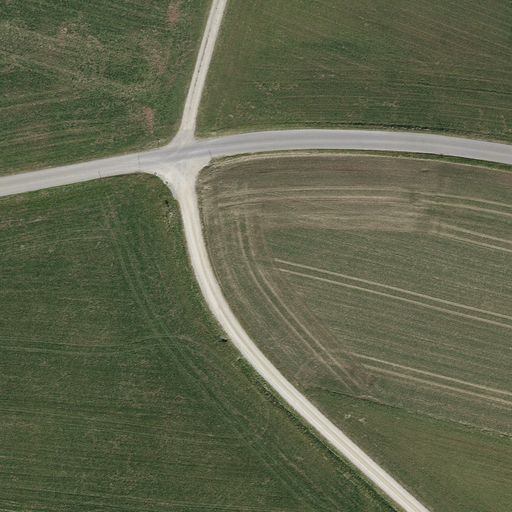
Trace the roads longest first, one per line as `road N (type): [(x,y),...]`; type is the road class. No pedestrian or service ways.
road 1 (track): [(418,511),(240,348),(210,306),(177,156),(220,0)]
road 2 (residential): [(511,155),(334,143),(177,156),(0,188)]
